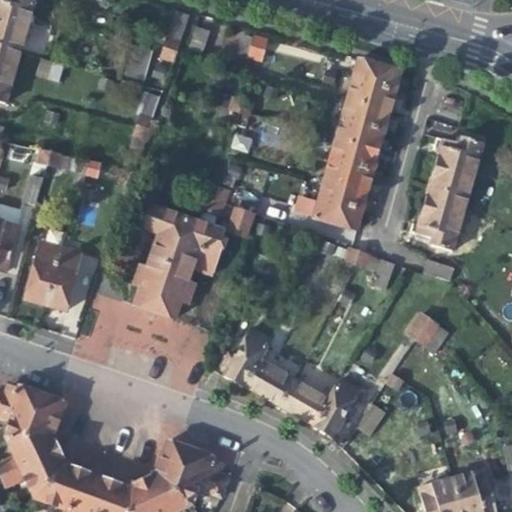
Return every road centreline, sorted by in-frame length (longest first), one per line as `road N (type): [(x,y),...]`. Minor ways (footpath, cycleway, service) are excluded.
road 1 (residential): [(0,337),(214,414),(312,475),(349,511)]
road 2 (residential): [(317,0),(440,33),(511,64)]
